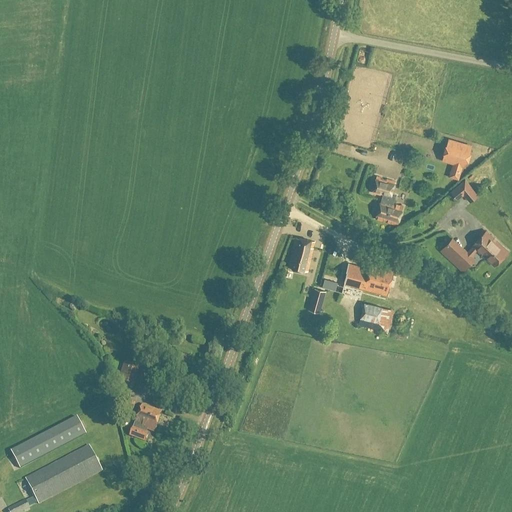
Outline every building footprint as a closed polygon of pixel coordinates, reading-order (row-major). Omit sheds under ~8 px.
[(449,140),(443,160),(466,166),(471,147),(449,140)] [(431,160),(428,168),(443,172),(445,164),(431,160)] [(383,196),(382,200),(389,202),(390,198),(391,194),(392,194),(395,182),(377,176),(372,193),(383,196)] [(457,187),(451,192),(458,200),(464,194),(472,188),(465,180),(457,187)] [(446,191),(431,205),(440,214),(455,200),(446,191)] [(381,200),(375,218),(397,225),(403,207),(393,204),(396,196),(392,194),(391,194),(390,198),(389,202),(382,200),(381,200)] [(470,237),(477,229),(469,223),(463,230),(470,237)] [(322,239),(349,251),(354,238),(328,226),(322,239)] [(463,253),(450,241),(441,251),(463,271),(470,265),(466,261),(477,250),(494,266),(508,252),(486,231),(481,237),(482,238),(479,241),(478,240),(473,246),(473,247),(468,253),(466,250),(463,253)] [(307,272),(315,243),(295,238),(288,268),(307,272)] [(347,271),(343,284),(345,285),(363,290),(377,293),(379,284),(390,287),(395,267),(371,261),(369,269),(349,264),(349,263),(348,263),(346,271),(347,271)] [(417,263),(408,277),(429,289),(437,276),(417,263)] [(324,279),(322,287),(336,290),(338,283),(324,279)] [(323,306),(327,291),(315,287),(311,303),(323,306)] [(364,303),(359,326),(380,331),(379,335),(387,337),(393,310),(364,303)] [(301,323),(315,324),(315,307),(302,307),(301,323)] [(126,362),(119,381),(132,385),(138,366),(126,362)] [(135,403),(123,399),(119,411),(131,415),(135,403)] [(161,412),(141,405),(130,435),(146,441),(149,433),(146,432),(147,429),(154,432),(161,412)] [(85,432),(77,417),(18,448),(11,452),(19,466),(25,463),(85,432)] [(102,470),(89,446),(25,480),(38,504),(102,470)] [(25,502),(8,511),(22,511),(29,509),(25,502)]
